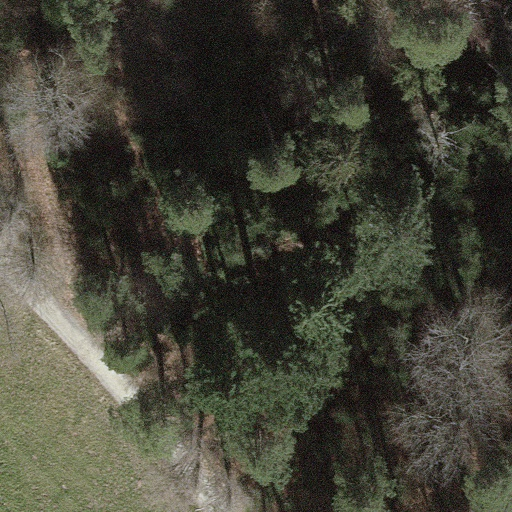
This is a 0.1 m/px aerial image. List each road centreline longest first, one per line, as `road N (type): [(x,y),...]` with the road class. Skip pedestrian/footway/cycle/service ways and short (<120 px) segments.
road 1 (track): [(229,511),(0,254)]
road 2 (track): [(68,325),(37,100),(40,0)]
